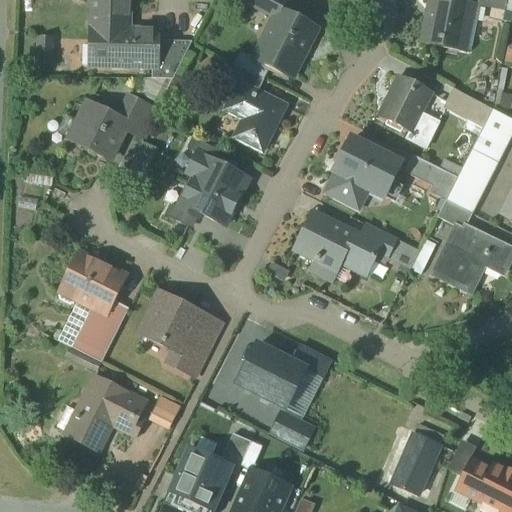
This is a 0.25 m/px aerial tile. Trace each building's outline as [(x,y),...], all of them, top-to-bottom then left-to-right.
[(128,0),(92,0),(91,49),(101,49),(101,67),(152,69),(156,69),(157,43),(157,33),(128,32),(128,0)] [(473,7),(437,0),(430,0),(421,44),(464,53),(473,7)] [(317,31),(278,11),(253,60),(293,80),(317,31)] [(52,40),(38,39),(37,58),(52,58),(52,40)] [(192,44),(157,43),(156,69),(152,69),(152,81),(173,81),(192,44)] [(264,82),(235,67),(229,80),(239,85),(239,84),(258,93),(264,82)] [(432,94),(399,78),(379,119),(410,135),(407,141),(426,150),(438,125),(421,116),(432,94)] [(258,93),(239,84),(239,85),(227,108),(245,117),(234,140),(262,154),(286,108),(258,93)] [(493,112),(453,91),(445,107),(485,128),(493,112)] [(154,111),(129,98),(118,120),(124,123),(121,130),(140,139),(154,111)] [(118,120),(88,105),(70,142),(93,153),(94,156),(100,159),(103,158),(110,161),(118,145),(116,140),(121,130),(124,123),(118,120)] [(485,128),(446,202),(473,216),(511,143),(511,121),(493,112),(485,128)] [(221,154),(193,139),(182,160),(195,166),(200,157),(215,165),(221,154)] [(401,166),(351,141),(345,155),(346,156),(337,174),(335,173),(335,174),(337,176),(328,194),(357,209),(366,191),(384,200),(401,166)] [(215,165),(200,157),(195,166),(190,176),(204,183),(199,194),(206,198),(199,213),(191,209),(191,211),(225,228),(234,209),(232,208),(239,196),(240,197),(248,182),(215,165)] [(443,172),(413,157),(404,174),(434,189),(443,172)] [(511,196),(502,217),(511,222),(511,196)] [(473,216),(446,202),(437,220),(455,228),(465,231),(473,216)] [(355,236),(314,216),(295,252),(320,264),(322,259),(338,267),(335,272),(336,273),(355,236)] [(395,241),(366,227),(360,240),(388,255),(395,241)] [(476,238),(465,231),(455,228),(431,277),(467,295),(483,263),(506,274),(511,262),(511,250),(478,234),(476,238)] [(125,279),(80,256),(60,294),(105,316),(106,317),(113,303),(125,279)] [(202,317),(163,297),(143,337),(175,353),(168,365),(195,378),(213,342),(194,332),(202,317)] [(105,316),(85,356),(101,365),(129,311),(113,303),(106,317),(105,316)] [(260,345),(239,385),(288,410),(309,370),(260,345)] [(145,405),(95,379),(66,437),(98,454),(112,426),(135,438),(142,424),(137,421),(145,405)] [(315,432),(283,417),(274,437),(306,452),(315,432)] [(440,448),(413,437),(392,488),(420,499),(440,448)] [(166,505),(183,511),(219,511),(236,471),(191,451),(166,505)] [(291,490),(252,474),(243,495),(283,511),(291,490)] [(282,511),(283,511),(243,495),(235,511),(282,511)]
